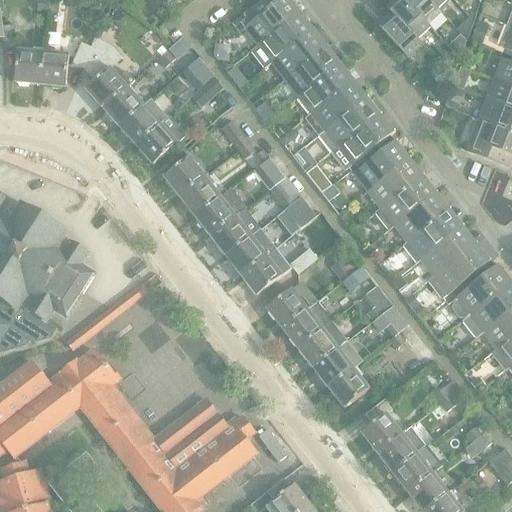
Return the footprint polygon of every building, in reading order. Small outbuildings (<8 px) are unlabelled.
[(38,0),(38,13),(46,14),(46,0),(38,0)] [(46,0),(46,14),(58,15),(59,0),(46,0)] [(247,28),(260,45),(300,13),(290,0),(280,0),(259,17),(252,8),(230,25),(238,35),(247,28)] [(388,1),(387,0),(374,0),(372,2),(379,9),(388,1)] [(430,27),(425,21),(424,22),(403,0),(397,0),(387,10),(392,16),(393,15),(416,40),(417,39),(430,27)] [(438,9),(432,3),(431,4),(427,0),(403,0),(424,22),(425,21),(438,9)] [(260,45),(274,62),(314,31),(300,13),(260,45)] [(104,18),(98,15),(92,28),(98,31),(104,18)] [(422,46),(417,39),(416,40),(393,15),(392,16),(379,28),(407,59),(422,46)] [(477,22),(470,41),(482,46),(489,26),(477,22)] [(462,25),(456,31),(461,36),(467,43),(470,34),(462,25)] [(6,49),(16,49),(15,27),(5,28),(6,49)] [(511,52),(511,28),(508,27),(499,48),(511,52)] [(274,62),(287,79),(327,47),(314,31),(274,62)] [(461,36),(448,48),(459,60),(467,43),(461,36)] [(179,58),(193,46),(185,37),(171,48),(179,58)] [(84,70),(85,72),(101,42),(96,39),(91,48),(82,44),(71,68),(84,70)] [(114,49),(101,42),(85,72),(95,83),(86,90),(104,109),(128,88),(128,89),(135,83),(128,76),(122,81),(111,69),(123,59),(114,49)] [(287,79),(300,96),(340,64),(327,47),(287,79)] [(14,84),(40,86),(42,54),(16,52),(14,84)] [(164,70),(176,60),(169,52),(157,62),(164,70)] [(69,56),(42,54),(40,86),(66,88),(69,56)] [(198,58),(187,69),(197,80),(209,68),(198,58)] [(511,63),(502,60),(494,81),(511,87),(511,63)] [(300,96),(313,113),(354,81),(340,64),(300,96)] [(241,75),(233,82),(239,90),(248,83),(241,75)] [(307,118),(320,135),(367,98),(354,81),(313,113),(314,113),(307,118)] [(511,87),(494,81),(486,101),(511,110),(511,87)] [(199,109),(218,92),(209,83),(191,100),(199,109)] [(144,107),(128,89),(128,88),(104,109),(120,128),(144,107)] [(320,135),(334,152),(381,116),(367,98),(320,135)] [(153,99),(144,107),(120,128),(137,147),(170,119),(153,99)] [(511,110),(486,101),(479,121),(511,133),(511,110)] [(264,104),(256,111),(266,123),(274,117),(264,104)] [(395,134),(381,116),(334,152),(348,170),(395,134)] [(186,138),(170,119),(137,147),(153,166),(186,138)] [(466,152),(511,169),(511,133),(479,121),(466,152)] [(222,130),(239,152),(249,144),(232,123),(222,130)] [(274,134),(278,140),(284,135),(279,129),(274,134)] [(286,135),(279,141),(285,148),(292,142),(286,135)] [(354,174),(368,193),(409,160),(395,142),(354,174)] [(255,152),(249,144),(239,152),(245,160),(255,152)] [(263,152),(257,156),(264,164),(269,160),(263,152)] [(163,177),(180,198),(205,178),(189,157),(163,177)] [(253,172),(268,192),(284,179),(269,160),(264,164),(253,172)] [(368,193),(381,209),(422,177),(409,160),(368,193)] [(317,166),(306,175),(322,195),(332,187),(317,166)] [(389,232),(395,227),(394,226),(436,194),(422,177),(381,209),(375,214),(389,232)] [(180,198),(195,218),(221,198),(205,178),(180,198)] [(268,192),(284,211),(300,199),(284,179),(268,192)] [(322,195),(328,204),(341,194),(334,186),(332,187),(322,195)] [(230,191),(221,198),(195,218),(210,237),(236,217),(245,210),(230,191)] [(394,226),(395,227),(408,243),(449,211),(436,194),(394,226)] [(67,320),(95,277),(82,268),(91,255),(72,243),(69,247),(61,242),(69,230),(67,223),(33,201),(25,201),(17,213),(9,208),(11,204),(0,197),(0,355),(27,347),(30,342),(34,345),(52,340),(58,331),(46,324),(54,312),(67,320)] [(316,219),(300,199),(284,211),(300,232),(311,223),(311,224),(316,219)] [(417,265),(422,261),(463,228),(449,211),(408,243),(403,247),(417,265)] [(210,237),(226,257),(251,237),(236,217),(210,237)] [(317,231),(311,224),(311,223),(300,232),(306,240),(317,231)] [(422,261),(434,277),(476,244),(463,228),(422,261)] [(261,229),(251,237),(226,257),(241,277),(277,249),(261,229)] [(490,263),(476,244),(434,277),(435,277),(428,282),(442,300),(490,263)] [(285,259),(277,249),(241,277),(257,298),(283,278),(275,267),(285,259)] [(298,276),(317,261),(310,251),(290,266),(298,276)] [(330,269),(342,284),(348,279),(337,264),(330,269)] [(470,315),(470,316),(511,285),(497,267),(456,298),(458,300),(454,303),(453,307),(453,310),(458,317),(462,319),(466,318),(470,315)] [(407,285),(401,277),(392,283),(399,292),(407,285)] [(354,287),(348,279),(342,284),(348,292),(354,287)] [(266,309),(283,330),(317,303),(301,282),(266,309)] [(73,351),(74,350),(147,293),(141,285),(66,343),(73,351)] [(477,338),(484,333),(511,310),(511,286),(511,285),(470,316),(464,321),(477,338)] [(371,291),(366,295),(375,309),(367,315),(373,322),(383,315),(393,307),(377,287),(371,291)] [(283,330),(298,349),(332,323),(317,303),(283,330)] [(428,315),(420,306),(413,311),(421,321),(428,316),(428,315)] [(383,315),(373,322),(380,331),(385,327),(394,339),(399,335),(408,327),(393,307),(383,315)] [(511,310),(484,333),(497,350),(511,337),(511,310)] [(348,342),(332,323),(298,349),(313,369),(338,349),(348,342)] [(394,339),(388,343),(395,352),(406,343),(399,335),(394,339)] [(506,371),(511,368),(510,367),(511,365),(511,337),(497,350),(492,354),(506,371)] [(313,369),(329,389),(354,370),(338,349),(313,369)] [(80,408),(137,481),(161,511),(202,511),(204,511),(201,507),(204,504),(199,499),(256,455),(245,440),(254,434),(241,418),(228,429),(205,400),(154,440),(112,386),(118,381),(94,350),(78,363),(77,361),(47,385),(31,364),(0,388),(0,456),(7,451),(14,459),(80,408)] [(370,390),(354,370),(329,389),(345,410),(370,390)] [(486,387),(479,378),(471,384),(476,392),(478,394),(486,387)] [(435,397),(440,404),(458,390),(452,383),(435,397)] [(465,399),(458,390),(440,404),(447,413),(465,399)] [(360,435),(375,455),(402,434),(387,415),(393,411),(385,400),(365,416),(372,425),(360,435)] [(411,427),(402,434),(375,455),(391,475),(427,447),(411,427)] [(465,437),(471,445),(482,437),(476,429),(465,437)] [(485,434),(482,437),(471,445),(465,450),(472,459),(492,444),(485,434)] [(408,494),(433,474),(442,467),(427,447),(391,475),(399,486),(401,485),(408,494)] [(494,474),(511,460),(511,458),(505,450),(486,465),(494,474)] [(62,502),(69,511),(100,511),(83,487),(102,473),(87,453),(48,482),(62,502)] [(49,511),(46,503),(50,502),(41,471),(27,475),(24,465),(0,472),(3,482),(0,483),(0,511),(49,511)] [(408,494),(422,511),(426,511),(449,494),(433,474),(408,494)] [(268,511),(302,511),(309,507),(293,487),(289,490),(282,481),(267,493),(274,502),(266,508),(268,511)] [(462,511),(449,494),(426,511),(462,511)]
